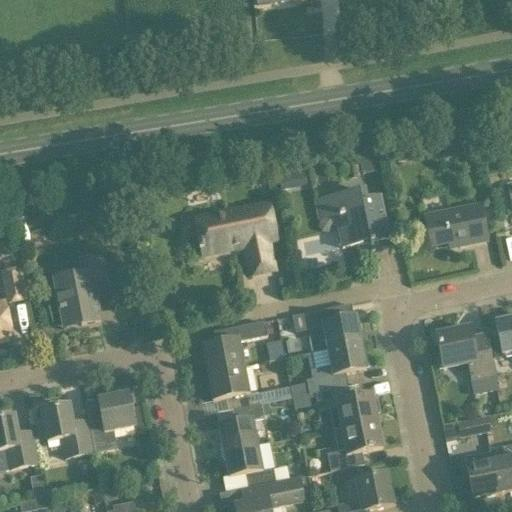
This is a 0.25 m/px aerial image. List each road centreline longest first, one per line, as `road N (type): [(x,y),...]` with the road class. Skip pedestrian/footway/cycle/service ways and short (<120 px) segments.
road 1 (secondary): [(0,155),(511,68)]
road 2 (residential): [(433,511),(390,310),(511,284)]
road 3 (residential): [(191,511),(153,358),(0,381)]
